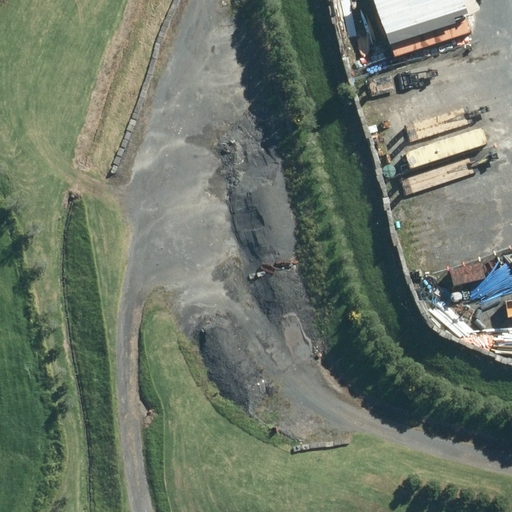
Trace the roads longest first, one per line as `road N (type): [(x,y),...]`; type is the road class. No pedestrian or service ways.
road 1 (track): [(143,511),(113,272),(149,112),(189,0)]
road 2 (track): [(511,465),(320,415),(251,356),(206,283),(170,258),(117,255)]
